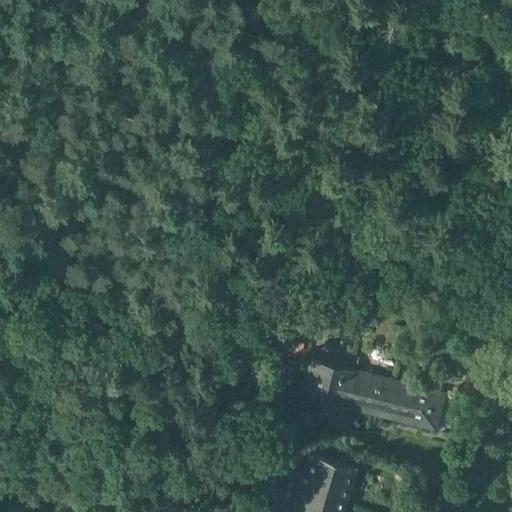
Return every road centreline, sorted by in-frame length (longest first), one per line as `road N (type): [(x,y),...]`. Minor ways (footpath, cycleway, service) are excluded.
road 1 (track): [(299,326),(279,329),(259,452),(174,439)]
road 2 (track): [(174,439),(0,435)]
